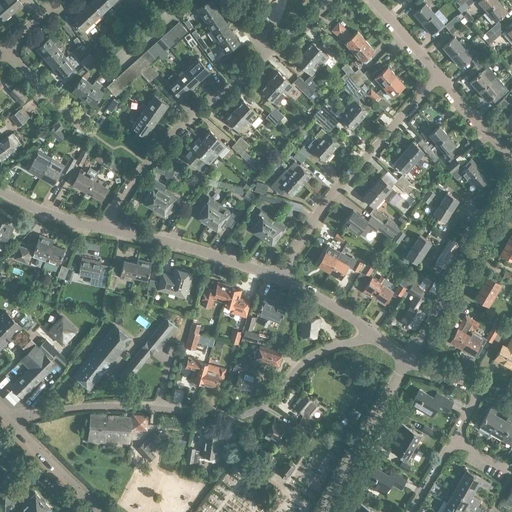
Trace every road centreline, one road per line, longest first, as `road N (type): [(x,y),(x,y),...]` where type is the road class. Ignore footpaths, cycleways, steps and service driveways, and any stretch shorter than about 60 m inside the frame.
road 1 (residential): [(16,422),(81,406),(252,411),(319,351),(374,338)]
road 2 (residential): [(280,278),(327,200),(438,76)]
road 3 (residential): [(109,231),(119,199),(146,162),(265,53)]
road 4 (residential): [(409,511),(474,400),(464,381),(406,360)]
road 5 (residential): [(406,360),(511,178)]
road 6 (residential): [(280,278),(109,231)]
road 7 (residential): [(319,511),(406,360)]
road 8 (residential): [(103,511),(16,422)]
